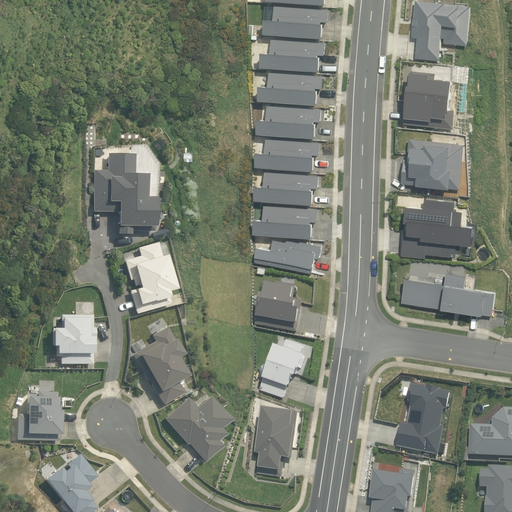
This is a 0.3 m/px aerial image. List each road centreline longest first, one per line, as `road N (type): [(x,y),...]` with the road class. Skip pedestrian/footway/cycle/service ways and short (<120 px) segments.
road 1 (residential): [(373,0),(354,333)]
road 2 (residential): [(354,333),(328,511)]
road 3 (unknown): [(118,415),(111,404),(124,371),(127,323),(116,274),(102,253)]
road 4 (residential): [(354,333),(511,357)]
road 5 (residential): [(118,415),(207,511)]
